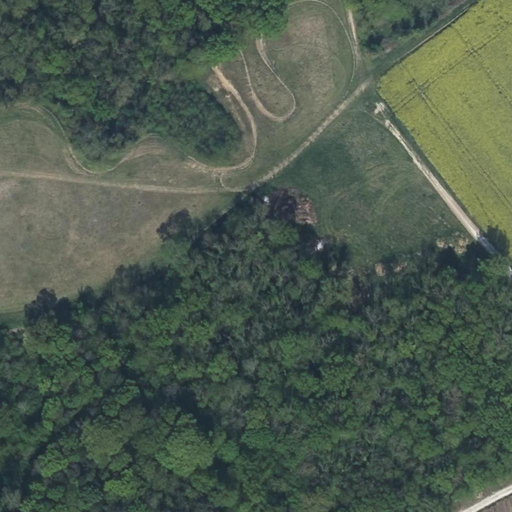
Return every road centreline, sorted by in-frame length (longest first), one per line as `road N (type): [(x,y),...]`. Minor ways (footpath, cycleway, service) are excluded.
road 1 (track): [(346,0),(370,103),(511,272)]
road 2 (track): [(474,0),(363,84)]
